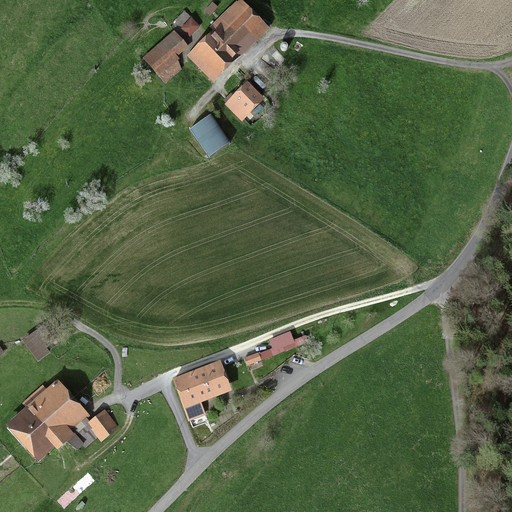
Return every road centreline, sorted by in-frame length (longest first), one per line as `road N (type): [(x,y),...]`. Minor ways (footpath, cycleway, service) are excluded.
road 1 (track): [(204,461),(163,378),(285,327),(442,285),(462,372),(459,511)]
road 2 (unclassified): [(511,156),(487,224),(442,285),(292,380),(157,511)]
road 3 (track): [(163,378),(119,396),(118,363),(105,342),(51,309)]
road 4 (track): [(128,398),(129,420),(111,444),(51,499)]
